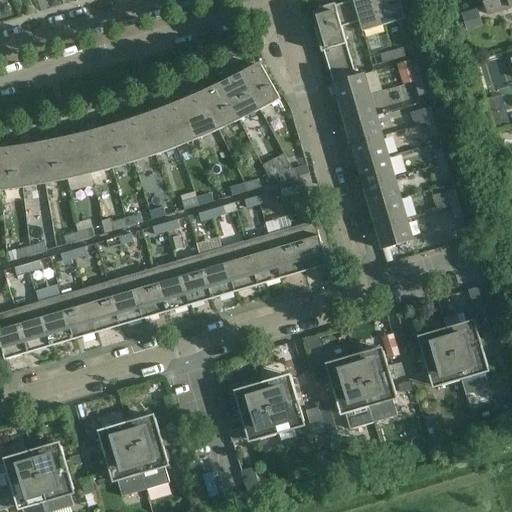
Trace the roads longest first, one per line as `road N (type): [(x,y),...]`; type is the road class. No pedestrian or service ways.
road 1 (residential): [(0,402),(345,301),(355,270),(279,1)]
road 2 (residential): [(0,84),(279,1)]
road 3 (residential): [(157,0),(0,47)]
road 4 (unknown): [(183,348),(239,497)]
